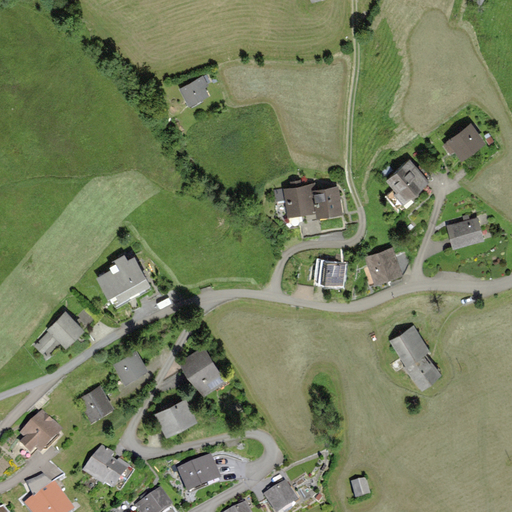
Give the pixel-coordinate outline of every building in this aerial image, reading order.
[(203,74),(179,87),(188,104),(209,92),(205,85),(208,83),(203,74)] [(471,121),(446,139),(447,140),(443,144),(450,152),(454,149),(461,158),(486,140),(471,121)] [(410,158),(386,179),(394,188),(387,195),(397,206),(428,178),(410,158)] [(312,182),(284,187),(288,214),(316,210),(313,188),(312,182)] [(339,184),(313,188),(316,210),(317,216),(344,212),(339,184)] [(479,216),(448,224),(454,246),(485,238),(479,216)] [(392,247),(365,257),(368,264),(361,267),(368,285),(402,272),(392,247)] [(116,265),(98,276),(116,306),(148,287),(146,283),(151,281),(134,253),(127,257),(124,253),(113,259),(116,265)] [(347,263),(319,259),(317,272),(316,281),(343,285),(347,263)] [(48,331),(34,346),(45,357),(60,341),(66,347),(84,328),(65,310),(46,329),(48,331)] [(407,364),(426,351),(431,348),(414,323),(390,340),(407,364)] [(204,346),(181,362),(203,394),(226,379),(204,346)] [(136,350),(115,364),(126,382),(147,368),(136,350)] [(431,358),(426,351),(407,364),(405,367),(422,388),(443,372),(431,358)] [(94,387),(79,395),(93,419),(113,408),(100,384),(94,387)] [(185,397),(154,412),(166,435),(197,420),(185,397)] [(42,411),(20,433),(24,438),(20,443),(30,453),(36,447),(42,453),(63,432),(42,411)] [(102,446),(86,469),(117,490),(133,468),(102,446)] [(211,456),(179,468),(188,492),(220,480),(211,456)] [(26,483),(33,498),(51,485),(44,475),(26,483)] [(367,477),(352,481),(357,498),(372,494),(367,477)] [(288,481),(263,494),(272,511),(276,511),(298,501),(288,481)] [(33,498),(25,503),(31,511),(73,511),(74,511),(54,483),(51,485),(33,498)] [(161,489),(135,505),(139,511),(164,511),(173,507),(161,489)] [(250,511),(246,502),(226,511),(250,511)]
